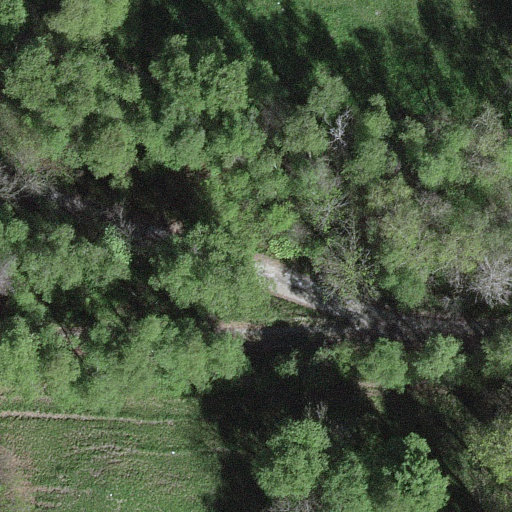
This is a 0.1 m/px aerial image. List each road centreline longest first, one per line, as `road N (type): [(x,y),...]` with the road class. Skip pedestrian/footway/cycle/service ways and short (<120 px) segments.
road 1 (track): [(342,315),(154,230),(0,180)]
road 2 (track): [(342,315),(0,330)]
road 3 (track): [(511,324),(342,315)]
